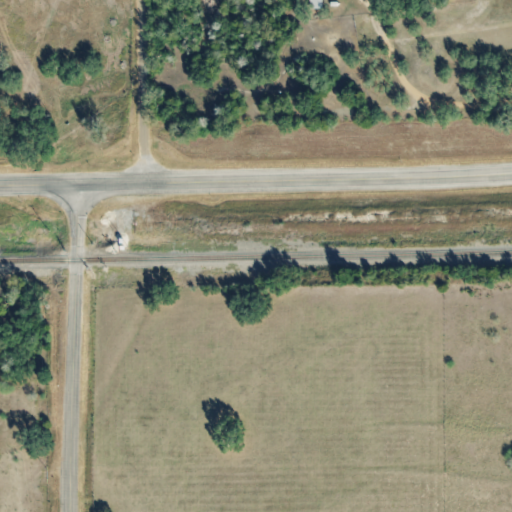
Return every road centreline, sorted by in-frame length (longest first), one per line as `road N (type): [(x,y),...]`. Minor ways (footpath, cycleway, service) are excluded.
road 1 (secondary): [(77,185),(511,174)]
road 2 (secondary): [(70,511),(77,185)]
road 3 (residential): [(143,183),(142,0)]
